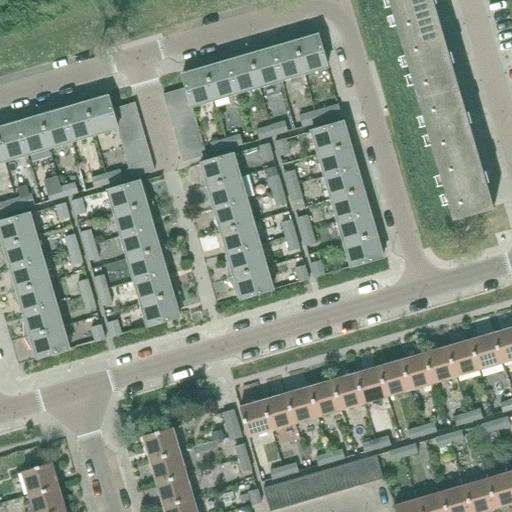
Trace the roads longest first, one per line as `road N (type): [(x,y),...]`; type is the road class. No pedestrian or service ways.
road 1 (residential): [(0,105),(334,11),(424,296)]
road 2 (residential): [(224,353),(424,296)]
road 3 (residential): [(170,170),(224,353)]
road 4 (residential): [(511,149),(469,0)]
road 5 (residential): [(76,396),(224,353)]
road 6 (residential): [(110,511),(76,396)]
